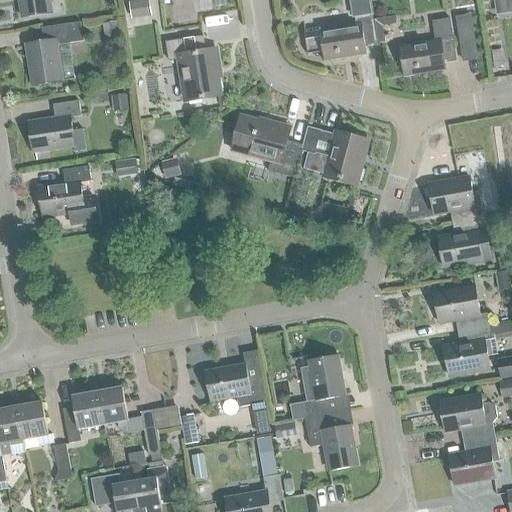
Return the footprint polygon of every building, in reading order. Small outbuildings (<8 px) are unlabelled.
[(18,0),(22,19),(52,15),(50,0),(18,0)] [(326,62),(366,55),(365,49),(377,47),(369,0),(351,0),(356,27),(321,33),(320,28),(303,31),(307,56),(324,53),(326,62)] [(511,0),(496,0),(498,14),(511,12),(511,0)] [(140,1),(128,3),(131,20),(142,18),(140,1)] [(474,14),(458,16),(463,61),(479,59),(474,14)] [(458,62),(451,20),(434,23),(437,42),(401,48),(406,77),(447,71),(446,64),(458,62)] [(118,22),(102,24),(105,40),(121,37),(118,22)] [(44,42),(25,45),(31,86),(74,80),(69,43),(83,41),(81,23),(42,28),(44,42)] [(179,60),(186,102),(220,97),(215,67),(218,67),(216,51),(206,53),(204,37),(165,43),(168,62),(179,60)] [(126,95),(111,97),(113,113),(128,111),(126,95)] [(74,147),(75,153),(87,152),(83,130),(72,132),(70,119),(80,117),(78,101),(51,105),(53,120),(28,124),(32,153),(74,147)] [(294,178),(302,151),(303,146),(288,142),(291,130),(271,124),(271,127),(242,119),(233,149),(272,160),(269,171),(294,178)] [(303,146),(302,151),(308,153),(304,169),(325,175),(358,184),(369,144),(336,135),(322,132),(322,131),(309,127),(308,127),(303,146)] [(177,159),(161,163),(165,180),(181,176),(177,159)] [(135,160),(122,162),(124,177),(137,175),(135,160)] [(43,218),(70,214),(71,225),(97,221),(93,197),(82,199),(80,183),(90,181),(88,167),(62,171),(65,184),(38,188),(43,218)] [(453,211),(455,223),(484,217),(480,192),(474,193),(471,178),(431,185),(435,214),(453,211)] [(149,210),(139,212),(141,222),(151,220),(149,210)] [(455,223),(457,234),(440,237),(444,267),(491,260),(484,217),(455,223)] [(508,255),(497,258),(500,271),(510,269),(509,256),(508,255)] [(508,272),(495,274),(497,284),(510,282),(508,272)] [(458,319),(460,331),(491,325),(489,313),(481,315),(477,286),(437,293),(442,322),(458,319)] [(460,331),(462,342),(446,345),(451,376),(491,369),(489,354),(496,353),(491,325),(460,331)] [(303,402),(290,405),(293,421),(306,419),(306,418),(332,414),(330,398),(346,395),(339,356),(312,361),(313,368),(302,370),(308,402),(303,402)] [(511,358),(497,361),(500,381),(511,378),(511,358)] [(213,400),(238,395),(240,408),(269,402),(263,374),(249,377),(247,364),(207,372),(213,400)] [(511,380),(499,383),(501,399),(511,397),(511,380)] [(98,393),(104,426),(118,423),(120,430),(126,435),(145,431),(149,456),(162,454),(154,411),(142,414),(142,418),(129,420),(123,389),(98,393)] [(80,430),(104,426),(98,393),(74,398),(76,408),(64,410),(70,445),(82,442),(80,430)] [(463,429),(465,441),(495,436),(493,423),(497,418),(495,408),(489,403),(484,404),(482,395),(442,402),(447,431),(463,429)] [(19,408),(24,441),(38,438),(40,446),(54,444),(53,435),(49,436),(43,403),(19,408)] [(254,405),(257,434),(269,433),(267,404),(254,405)] [(24,441),(19,408),(0,411),(0,443),(3,457),(0,457),(0,491),(8,489),(7,482),(8,481),(3,458),(26,453),(24,441)] [(332,414),(306,418),(306,419),(309,434),(312,448),(326,445),(331,470),(359,465),(352,425),(335,428),(332,414)] [(199,443),(194,415),(181,418),(186,445),(199,443)] [(275,427),(278,440),(297,436),(295,423),(275,427)] [(465,441),(466,453),(451,455),(456,485),(496,478),(493,463),(500,462),(495,436),(465,441)] [(59,473),(71,471),(66,446),(54,448),(59,473)] [(149,480),(136,482),(140,511),(163,511),(161,496),(172,494),(168,467),(148,470),(149,480)] [(140,511),(136,482),(121,485),(119,475),(91,479),(96,507),(106,505),(105,504),(116,502),(117,511),(140,511)] [(267,493),(228,499),(230,511),(270,511),(269,504),(286,502),(281,475),(265,478),(267,493)]
